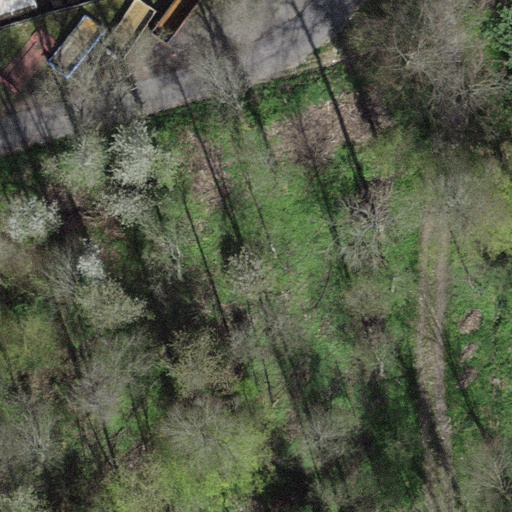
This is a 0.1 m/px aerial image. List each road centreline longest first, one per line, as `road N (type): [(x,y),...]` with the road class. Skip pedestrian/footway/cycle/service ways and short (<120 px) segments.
road 1 (track): [(445,0),(451,114),(432,252),(440,511)]
road 2 (residential): [(331,0),(266,46),(0,119)]
